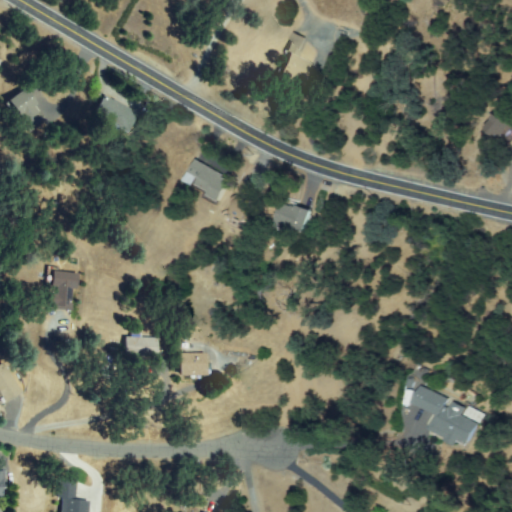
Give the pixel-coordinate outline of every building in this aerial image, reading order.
[(302,63),(290,59),(297,39),(285,34),(271,74),(296,83),(302,63)] [(314,67),(300,88),(280,74),(294,53),(288,49),(298,34),(307,41),(297,55),(314,67)] [(44,121),(25,132),(7,100),(25,89),(44,121)] [(137,115),(127,131),(89,107),(95,98),(101,102),(105,95),(137,115)] [(485,131),(499,108),(511,116),(511,118),(499,140),(485,131)] [(495,122),(483,109),(463,127),(476,140),(495,122)] [(203,169),(198,176),(191,171),(199,160),(232,183),(219,200),(197,185),(207,171),(203,169)] [(245,197),(250,198),(253,201),(255,204),(255,210),(254,213),(251,216),(248,218),(244,218),(239,217),(235,213),(234,207),(235,204),(237,200),(240,198),(245,197)] [(312,211),(304,233),(277,222),(285,200),(312,211)] [(56,272),(76,275),(71,310),(51,307),(56,272)] [(142,332),(142,338),(158,338),(157,357),(126,356),(127,338),(131,338),(131,332),(142,332)] [(181,375),(181,354),(205,355),(205,376),(181,375)] [(5,402),(0,393),(0,366),(4,364),(21,392),(5,402)] [(477,424),(468,445),(431,430),(439,412),(414,402),(420,388),(445,398),(444,402),(462,410),(459,416),(477,424)] [(75,498),(59,497),(60,480),(76,481),(75,498)] [(87,511),(62,511),(64,500),(88,502),(87,511)]
